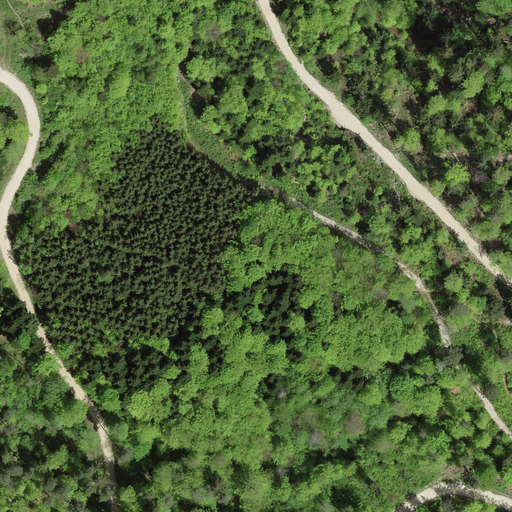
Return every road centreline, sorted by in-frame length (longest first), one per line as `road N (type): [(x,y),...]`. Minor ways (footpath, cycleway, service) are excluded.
road 1 (track): [(0,74),(13,82),(34,131),(1,212),(1,238),(56,364),(95,420),(113,511)]
road 2 (track): [(511,284),(301,73)]
